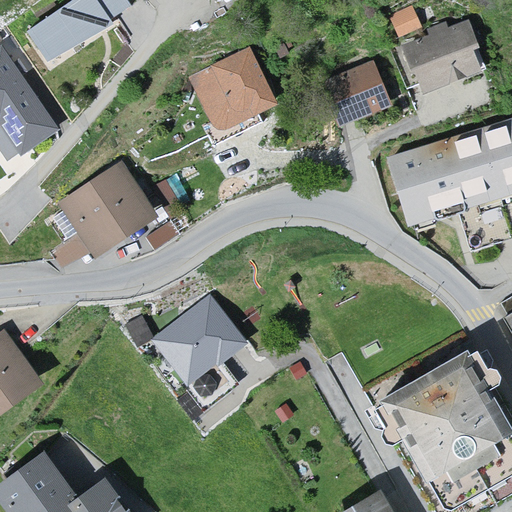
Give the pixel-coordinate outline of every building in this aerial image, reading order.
[(40,0),(19,13),(48,61),(124,15),(115,0),(40,0)] [(467,22),(397,50),(415,96),(485,68),(467,22)] [(0,131),(20,157),(56,129),(38,98),(1,49),(0,49),(0,131)] [(247,50),(190,80),(219,133),(275,103),(247,50)] [(367,67),(317,89),(334,129),(385,107),(367,67)] [(511,120),(385,158),(406,229),(511,197),(511,120)] [(120,163),(57,205),(93,260),(157,217),(120,163)] [(511,291),(491,304),(511,339),(511,291)] [(207,300),(146,346),(182,392),(242,347),(207,300)] [(0,335),(0,412),(36,388),(0,335)] [(462,360),(387,406),(435,482),(509,436),(462,360)] [(0,511),(116,511),(97,487),(75,504),(40,456),(0,484),(0,511)] [(385,511),(376,494),(343,511),(385,511)]
